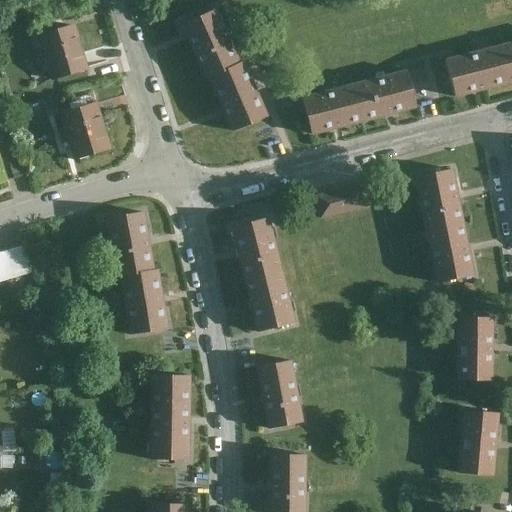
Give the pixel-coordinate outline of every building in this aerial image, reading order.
[(204,76),(237,62),(215,9),(177,25),(200,77),(204,76)] [(76,23),(38,34),(52,80),(91,69),(76,23)] [(511,41),(497,45),(507,84),(511,82),(511,41)] [(442,58),(452,98),(507,84),(497,45),(442,58)] [(237,62),(204,76),(228,132),(267,116),(243,60),(237,62)] [(408,68),(355,81),(364,121),(418,108),(408,68)] [(299,95),(308,135),(364,121),(355,81),(299,95)] [(98,102),(61,112),(65,127),(59,129),(63,143),(70,141),(75,160),(112,149),(98,102)] [(0,182),(8,180),(0,153),(0,182)] [(20,154),(8,157),(15,179),(26,175),(20,154)] [(412,179),(422,231),(462,223),(452,172),(412,179)] [(362,183),(313,196),(319,220),(368,207),(362,183)] [(157,270),(147,212),(109,219),(118,278),(122,277),(157,270)] [(228,230),(240,281),(278,271),(266,221),(228,230)] [(432,283),(472,276),(462,223),(422,231),(432,283)] [(24,246),(0,253),(0,282),(32,273),(24,246)] [(157,270),(122,277),(131,337),(171,329),(161,270),(157,270)] [(253,332),(291,323),(278,271),(240,281),(253,332)] [(491,382),(491,318),(453,318),(453,381),(491,382)] [(263,426),(298,421),(289,359),(254,364),(263,426)] [(152,465),(189,466),(190,375),(154,374),(152,465)] [(491,478),(496,415),(461,412),(456,475),(491,478)] [(268,511),(301,511),(302,454),(269,454),(268,511)] [(151,511),(189,511),(190,505),(151,503),(151,511)]
